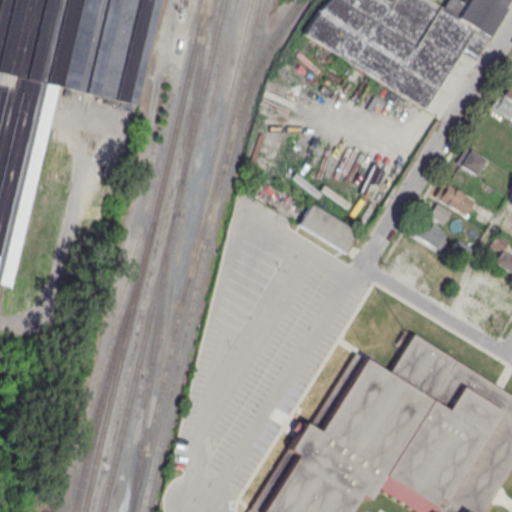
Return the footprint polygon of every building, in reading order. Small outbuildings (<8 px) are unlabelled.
[(0,0),(0,284),(13,287),(51,87),(143,104),(162,0),(0,0)] [(428,0),(327,0),(315,11),(301,33),(420,108),(459,47),(473,55),(507,0),(464,0),(462,4),(455,0),(445,0),(441,8),(428,0)] [(492,109),(511,121),(511,81),(509,80),(492,109)] [(483,159),(463,148),(454,165),(474,176),(483,159)] [(471,199),(439,182),(430,199),(462,216),(471,199)] [(295,226),(344,252),(356,230),(307,204),(295,226)] [(412,236),(439,249),(447,232),(419,219),(412,236)] [(511,256),(503,253),(508,242),(495,236),(489,248),(497,252),(491,265),(511,274),(511,256)] [(260,511),(252,507),(354,348),(386,369),(410,331),(511,396),(511,462),(479,511),(425,511),(366,474),(341,511),(260,511)]
